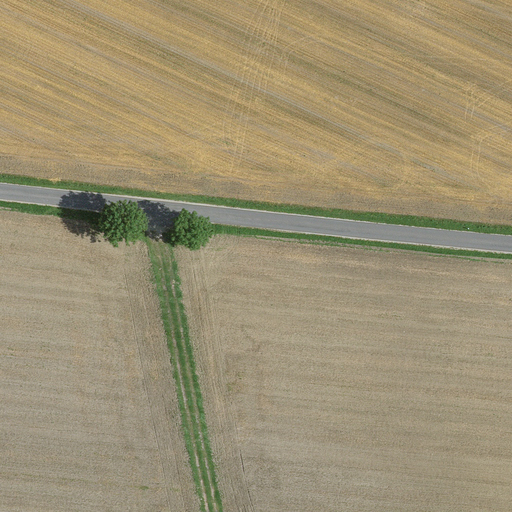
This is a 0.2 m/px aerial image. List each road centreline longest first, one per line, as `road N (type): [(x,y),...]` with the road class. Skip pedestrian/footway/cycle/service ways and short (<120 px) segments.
road 1 (unclassified): [(511,241),(0,192)]
road 2 (track): [(212,511),(152,209)]
